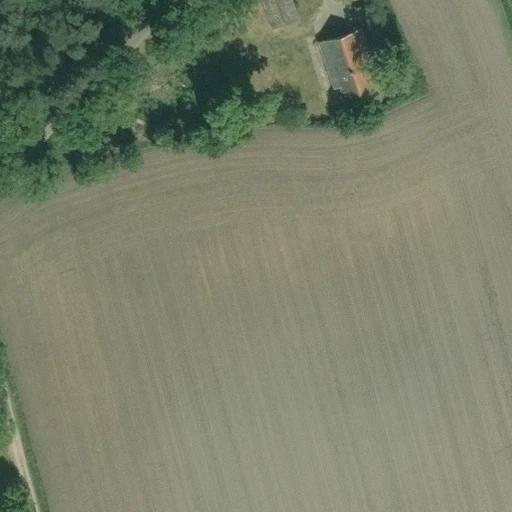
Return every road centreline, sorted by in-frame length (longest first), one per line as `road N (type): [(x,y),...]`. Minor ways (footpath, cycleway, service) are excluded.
road 1 (residential): [(0,180),(154,0)]
road 2 (track): [(0,392),(31,511)]
